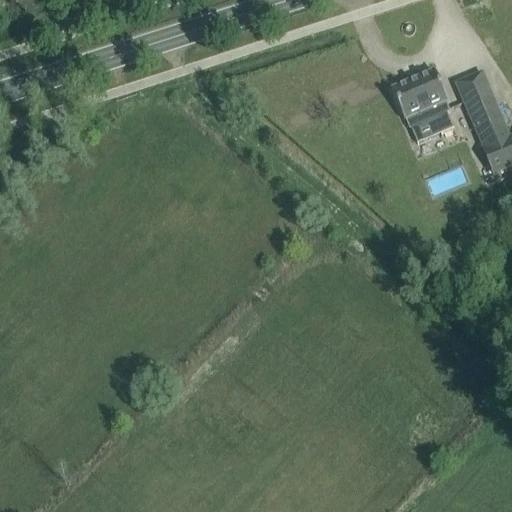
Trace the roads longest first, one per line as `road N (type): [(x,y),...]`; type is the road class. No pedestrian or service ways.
road 1 (track): [(511,388),(247,171),(149,45)]
road 2 (secondary): [(0,94),(282,0)]
